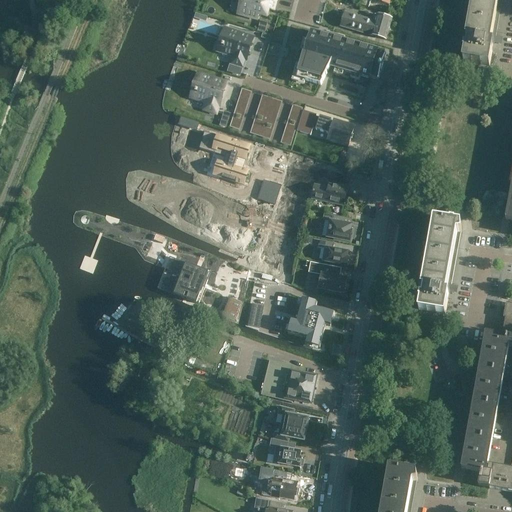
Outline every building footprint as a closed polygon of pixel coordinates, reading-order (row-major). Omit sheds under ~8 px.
[(273,11),(275,0),(243,0),(240,15),(257,20),(259,15),(266,17),(268,9),(273,11)] [(364,0),(363,3),(362,6),(369,8),(370,2),(390,6),(390,4),(392,4),(392,0),(364,0)] [(463,62),(489,66),(490,67),(492,52),(491,51),(493,44),(494,44),(494,42),(498,44),(499,44),(500,38),(499,38),(495,38),(501,0),(473,0),(466,39),(468,39),(467,47),(465,46),(464,51),(465,51),(463,62)] [(345,13),(341,27),(371,36),(382,39),(386,40),(392,19),(377,15),(376,16),(373,15),(371,20),(345,13)] [(259,31),(267,32),(269,21),(262,20),(259,31)] [(223,48),(221,54),(233,57),(231,64),(228,72),(239,75),(241,68),(243,68),(248,52),(247,51),(249,46),(250,46),(250,45),(250,44),(252,37),(229,29),(227,38),(228,38),(225,46),(223,45),(222,48),(223,48)] [(378,79),(386,53),(377,50),(311,31),(297,78),(320,84),(330,65),(334,66),(334,67),(337,68),(369,78),(370,77),(378,79)] [(226,83),(203,75),(200,83),(201,84),(199,92),(197,91),(195,99),(206,103),(204,110),(216,114),(221,98),(221,97),(226,83)] [(242,88),(233,127),(242,129),(252,90),(242,88)] [(223,116),(220,126),(226,128),(229,118),(223,116)] [(348,147),(351,140),(355,127),(351,126),(334,121),(329,120),(324,139),(328,140),(328,141),(348,147)] [(212,135),(208,148),(216,150),(215,151),(217,152),(218,149),(227,151),(223,164),(220,163),(215,176),(219,177),(239,184),(243,185),(246,175),(249,176),(243,173),(243,171),(244,172),(245,171),(234,168),(238,155),(248,158),(249,158),(246,157),(249,146),(241,144),(240,145),(236,144),(236,142),(211,134),(211,135),(212,135)] [(264,183),(259,197),(260,197),(260,195),(276,200),(274,205),(275,205),(281,186),(281,187),(282,186),(270,182),(270,183),(271,183),(270,185),(261,182),(260,182),(264,183)] [(347,193),(347,191),(347,190),(347,188),(329,184),(328,187),(315,185),(313,195),(312,199),(344,206),(344,204),(345,203),(345,201),(345,200),(346,194),(347,193)] [(447,221),(448,216),(448,214),(440,212),(438,220),(439,220),(447,222),(447,221)] [(350,232),(351,226),(342,224),(344,218),(338,217),(336,223),(331,222),(328,238),(349,242),(351,232),(350,232)] [(451,287),(461,233),(462,233),(461,224),(447,222),(439,220),(434,219),(422,288),(424,288),(423,296),(420,295),(419,300),(420,300),(418,311),(445,315),(448,300),(447,300),(448,292),(450,293),(450,291),(454,292),(454,293),(455,286),(455,287),(451,287)] [(156,236),(154,241),(163,244),(165,239),(156,236)] [(348,253),(333,250),(334,244),(320,241),(318,248),(324,249),(322,262),(347,267),(349,259),(347,258),(348,253)] [(173,276),(168,290),(183,295),(182,296),(184,297),(186,293),(189,294),(187,300),(197,304),(203,287),(202,287),(203,283),(206,285),(211,273),(175,260),(175,261),(171,271),(190,278),(189,282),(173,276)] [(338,269),(311,263),(309,273),(321,275),(319,289),(344,294),(347,279),(337,277),(338,269)] [(223,306),(219,316),(235,322),(242,303),(230,298),(226,308),(223,306)] [(292,320),(288,334),(306,339),(305,345),(320,349),(326,326),(331,327),(334,313),(316,308),(317,303),(302,299),(296,321),(292,320)] [(511,469),(511,470),(487,465),(509,347),(511,347),(511,338),(511,304),(506,303),(504,318),(505,319),(502,336),(486,333),(486,334),(461,469),(462,469),(481,473),(480,480),(479,480),(480,480),(479,485),(478,485),(478,486),(489,488),(489,489),(511,493),(511,469)] [(252,304),(248,326),(259,329),(264,306),(254,304),(252,304)] [(189,315),(170,308),(166,320),(185,326),(189,315)] [(192,332),(171,326),(167,340),(187,347),(192,332)] [(301,369),(270,361),(261,396),(292,404),(293,401),(309,404),(311,399),(312,400),(316,382),(314,382),(315,377),(299,374),(301,369)] [(148,379),(154,381),(156,375),(151,373),(151,372),(148,371),(145,380),(148,381),(148,379)] [(293,416),(295,411),(280,407),(279,414),(283,415),(281,425),(277,424),(306,430),(308,419),(293,416)] [(304,441),(306,430),(277,424),(281,425),(279,435),(275,434),(274,440),(288,443),(289,438),(304,441)] [(287,443),(272,440),(270,447),(276,448),(274,463),(279,464),(278,465),(279,465),(300,468),(300,469),(301,469),(301,468),(300,468),(301,466),(303,467),(304,461),(302,460),(302,459),(302,458),(301,458),(300,458),(301,453),(302,452),(301,452),(286,449),(287,443)] [(271,497),(295,501),(298,483),(286,481),(287,473),(262,468),(261,479),(274,482),(271,497)] [(417,482),(417,477),(417,473),(390,468),(381,511),(410,511),(416,482),(417,482)] [(268,511),(291,511),(281,510),(282,503),(257,499),(255,508),(269,511),(268,511)]
